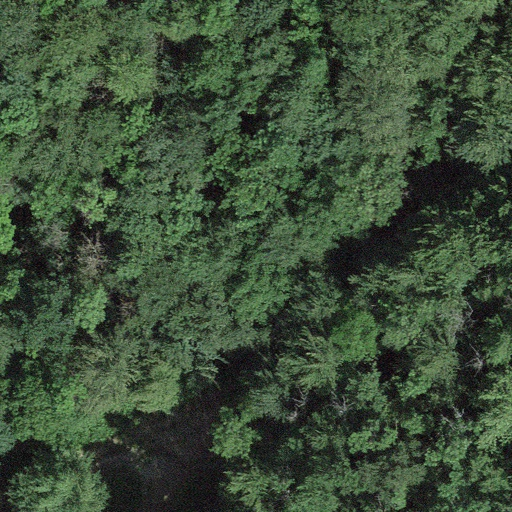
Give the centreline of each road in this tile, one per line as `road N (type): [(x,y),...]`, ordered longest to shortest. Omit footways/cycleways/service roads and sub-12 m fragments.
road 1 (track): [(174,439),(424,225),(511,171)]
road 2 (track): [(0,501),(62,465),(174,439)]
